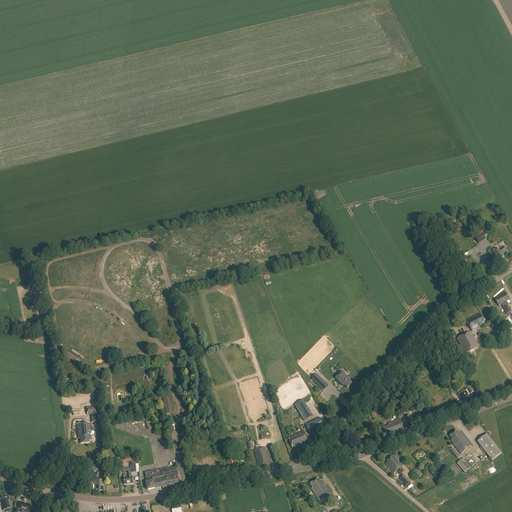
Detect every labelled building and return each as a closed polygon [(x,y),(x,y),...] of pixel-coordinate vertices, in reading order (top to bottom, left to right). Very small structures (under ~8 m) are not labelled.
[(475,238),(479,244),(489,238),(485,232),(475,238)] [(504,257),(502,254),(507,251),(504,246),(499,249),(499,248),(492,252),(498,261),(504,257)] [(464,258),(460,260),(464,268),(469,265),(464,258)] [(505,307),(503,308),(507,314),(511,312),(507,305),(507,304),(506,302),(509,300),(505,293),(502,295),(502,296),(500,298),(499,297),(496,299),(496,300),(495,300),(498,306),(503,304),(505,307)] [(481,327),(480,326),(483,324),(482,323),(484,322),(480,315),(475,318),(474,317),(465,321),(471,332),(481,327)] [(509,332),(511,330),(511,323),(509,318),(503,321),(509,332)] [(457,340),(465,355),(479,347),(470,332),(457,340)] [(342,372),(335,379),(343,386),(344,386),(347,389),(352,383),(349,380),(350,379),(342,372)] [(328,386),(316,375),(312,379),(323,391),(328,386)] [(63,380),(64,388),(85,386),(84,377),(63,380)] [(125,398),(126,403),(133,402),(132,391),(124,392),(124,398),(125,398)] [(458,395),(464,407),(471,404),(470,402),(471,401),(466,391),(458,395)] [(171,395),(163,396),(166,414),(174,413),(171,395)] [(295,406),(304,421),(311,417),(301,402),(295,406)] [(87,415),(91,415),(92,422),(99,422),(98,407),(87,408),(87,415)] [(310,434),(324,427),(320,418),(306,425),(310,434)] [(389,436),(390,437),(405,431),(401,419),(388,424),(389,426),(383,428),(386,437),(389,436)] [(77,425),(79,438),(80,438),(81,444),(89,443),(89,440),(92,440),(90,424),(77,425)] [(267,436),(265,427),(265,426),(264,426),(257,428),(260,437),(267,436)] [(289,440),(292,448),(297,446),(298,447),(308,442),(303,431),(293,436),(294,438),(289,440)] [(454,445),(462,455),(472,447),(460,432),(458,433),(457,431),(450,437),(453,441),(451,442),(454,445)] [(487,434),(477,442),(492,461),(501,453),(487,434)] [(450,450),(457,458),(460,456),(453,447),(450,450)] [(254,451),(259,467),(269,465),(265,448),(254,451)] [(244,460),(248,459),(247,453),(239,454),(240,462),(244,461),(244,460)] [(132,465),(132,473),(136,472),(136,465),(137,464),(136,456),(121,458),(122,462),(130,461),(131,465),(132,465)] [(387,463),(385,465),(393,474),(402,466),(393,456),(386,462),(387,463)] [(471,467),(463,458),(457,464),(464,473),(471,467)] [(227,461),(229,475),(236,473),(236,471),(238,471),(237,467),(236,467),(236,465),(237,464),(236,459),(227,461)] [(146,483),(148,490),(163,487),(163,490),(166,489),(165,488),(180,485),(177,468),(168,469),(145,473),(147,483),(146,483)] [(133,477),(132,477),(131,473),(123,474),(124,478),(124,485),(133,484),(133,477)] [(406,486),(409,483),(403,477),(400,480),(406,486)] [(311,490),(320,503),(331,496),(321,481),(320,482),(319,479),(310,485),(313,489),(311,490)] [(104,491),(104,480),(95,480),(96,490),(98,490),(98,492),(104,491)] [(459,493),(461,496),(469,489),(466,487),(459,493)] [(0,499),(0,502),(2,510),(10,508),(6,498),(0,499)] [(18,509),(28,511),(30,505),(20,502),(18,509)]
